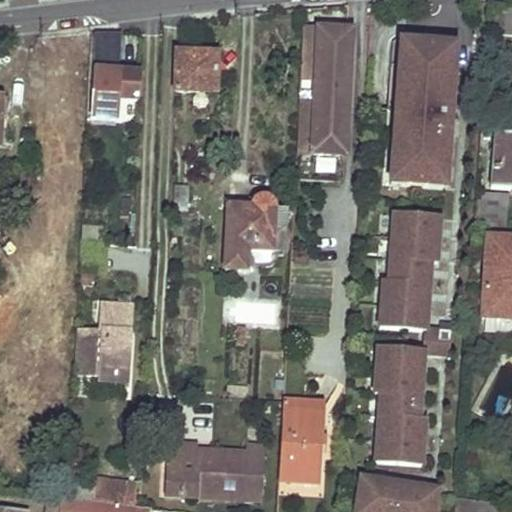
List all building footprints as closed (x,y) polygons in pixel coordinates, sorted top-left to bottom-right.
[(511,8),(490,7),(488,34),(511,35),(511,8)] [(346,32),(302,29),(296,157),(340,159),(346,32)] [(141,73),(119,72),(120,35),(96,35),(91,118),(115,119),(116,100),(139,102),(141,73)] [(399,66),(454,69),(456,46),(400,42),(399,66)] [(175,92),(216,93),(217,56),(193,54),(193,63),(177,62),(175,92)] [(193,63),(193,54),(177,54),(177,62),(193,63)] [(432,179),(447,180),(454,69),(399,66),(396,109),(405,110),(404,123),(395,122),(391,176),(406,177),(405,187),(431,188),(432,179)] [(396,109),(395,122),(404,123),(405,110),(396,109)] [(89,119),(87,163),(113,164),(115,119),(91,118),(91,119),(89,119)] [(511,135),(493,134),(489,189),(511,190),(511,135)] [(391,176),(390,187),(446,191),(447,180),(432,179),(431,188),(405,187),(406,177),(391,176)] [(505,228),(508,198),(476,195),(474,225),(505,228)] [(228,208),(225,267),(225,270),(245,271),(246,263),(254,263),(268,264),(270,263),(273,261),(273,258),(274,253),(284,254),(285,232),(273,231),(274,210),(274,209),(274,207),(272,202),(265,199),(255,203),(253,209),(228,208)] [(285,232),(287,210),(274,209),(274,210),(273,231),(285,232)] [(415,332),(424,333),(429,266),(436,267),(439,219),(394,216),(389,284),(383,284),(380,330),(415,332)] [(511,240),(486,238),(481,319),(511,321),(511,240)] [(253,272),(254,263),(246,263),(245,271),(253,272)] [(276,326),(277,299),(223,296),(222,324),(276,326)] [(129,384),(133,306),(100,304),(98,331),(77,329),(75,377),(98,378),(98,383),(129,384)] [(511,337),(511,327),(511,321),(481,319),(480,335),(511,337)] [(244,346),(245,328),(238,327),(236,346),(244,346)] [(424,333),(415,332),(414,353),(421,353),(421,359),(440,360),(441,346),(429,345),(430,333),(424,333)] [(430,333),(429,345),(441,346),(442,334),(430,333)] [(376,466),(418,469),(421,423),(416,423),(421,359),(421,353),(414,353),(378,350),(375,396),(381,396),(376,466)] [(240,400),(232,400),(232,412),(239,412),(240,400)] [(322,415),(283,412),(279,482),(318,485),(322,415)] [(197,451),(197,443),(167,441),(166,470),(176,470),(178,450),(197,451)] [(166,470),(164,497),(262,503),(265,449),(246,448),(246,454),(197,451),(178,450),(176,470),(166,470)] [(102,479),(93,478),(92,488),(101,489),(102,479)] [(138,484),(102,479),(101,489),(92,488),(69,485),(69,501),(101,504),(135,509),(138,484)] [(356,511),(431,511),(434,491),(361,480),(356,511)] [(69,501),(64,500),(62,511),(99,511),(101,504),(69,501)] [(500,511),(501,507),(458,500),(456,511),(500,511)]
